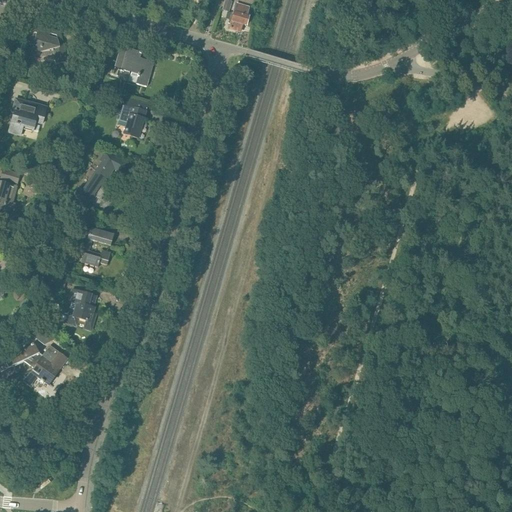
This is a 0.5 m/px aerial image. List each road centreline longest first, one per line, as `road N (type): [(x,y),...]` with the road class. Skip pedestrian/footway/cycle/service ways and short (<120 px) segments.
road 1 (tertiary): [(79,509),(90,441),(143,314),(221,46)]
road 2 (tertiary): [(221,46),(60,0)]
road 3 (tertiary): [(391,63),(510,0)]
road 4 (unclassified): [(391,63),(511,89)]
